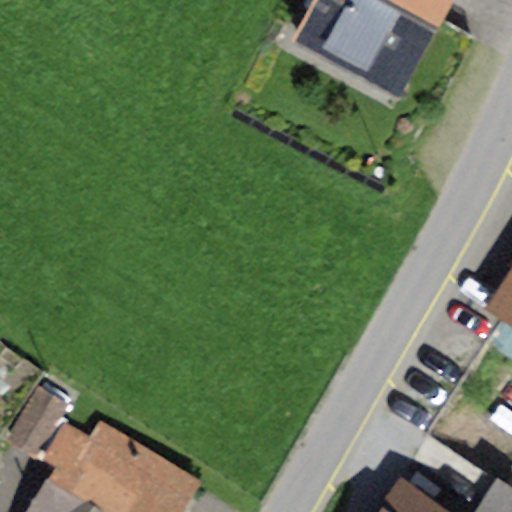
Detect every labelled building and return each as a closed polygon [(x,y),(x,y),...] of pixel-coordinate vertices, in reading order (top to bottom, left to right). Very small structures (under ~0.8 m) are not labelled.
[(318,0),(292,50),(403,107),(458,0),(318,0)] [(511,280),(489,317),(490,321),(421,429),(511,485),(511,280)] [(205,511),(217,492),(104,426),(92,445),(64,429),(40,470),(63,483),(45,511),(205,511)] [(511,511),(511,486),(497,478),(477,511),(511,511)] [(418,511),(402,500),(393,511),(418,511)]
